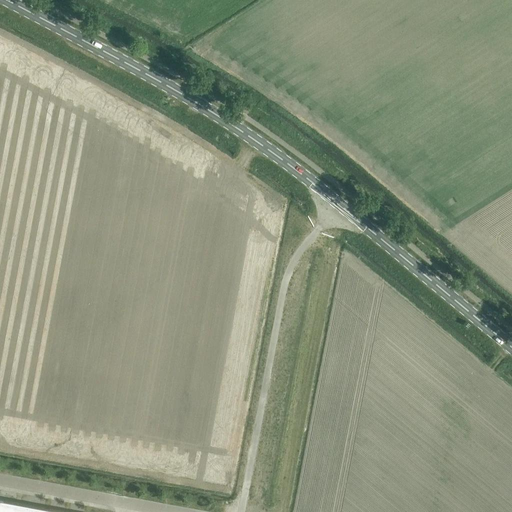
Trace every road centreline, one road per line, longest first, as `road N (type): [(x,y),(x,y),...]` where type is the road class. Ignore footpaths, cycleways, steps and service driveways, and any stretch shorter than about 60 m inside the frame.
road 1 (primary): [(511,348),(223,119),(6,0)]
road 2 (residential): [(174,511),(0,479)]
